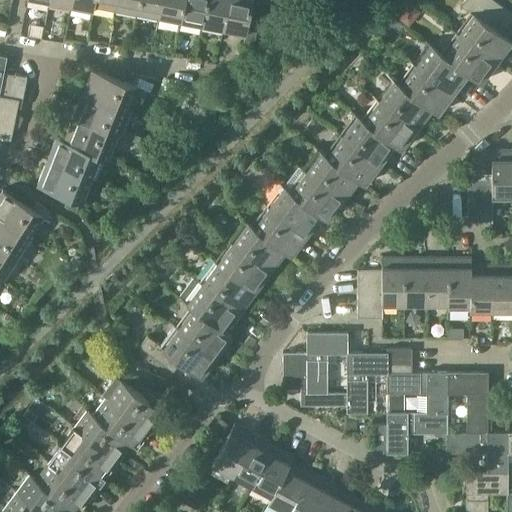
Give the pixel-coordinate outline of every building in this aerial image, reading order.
[(93,0),(71,0),(70,5),(92,9),(93,3),(93,0)] [(117,0),(116,7),(137,11),(139,0),(117,0)] [(139,0),(137,11),(159,16),(161,0),(139,0)] [(161,0),(159,16),(180,20),(184,0),(161,0)] [(184,0),(180,20),(202,24),(206,0),(184,0)] [(228,0),(206,0),(202,24),(223,28),(228,0)] [(245,32),(251,0),(228,0),(223,28),(245,32)] [(251,0),(248,18),(271,22),(274,0),(251,0)] [(473,13),(458,33),(494,61),(510,40),(499,32),(511,16),(511,12),(495,0),(464,0),(461,4),(473,13)] [(403,12),(399,16),(409,24),(411,21),(410,18),(403,12)] [(494,61),(458,33),(444,52),(466,72),(479,81),(494,61)] [(466,72),(444,52),(430,43),(414,63),(451,92),(466,72)] [(0,94),(9,97),(14,73),(3,71),(6,55),(0,54),(0,94)] [(414,63),(398,81),(398,82),(407,89),(430,107),(436,112),(451,92),(414,63)] [(90,67),(81,91),(125,108),(134,85),(90,67)] [(0,136),(10,139),(12,125),(14,114),(17,99),(21,100),(26,76),(14,73),(9,97),(0,94),(0,136)] [(398,82),(398,81),(393,78),(377,97),(415,127),(430,107),(407,89),(398,82)] [(125,108),(81,91),(71,114),(116,132),(125,108)] [(415,127),(377,97),(361,117),(393,143),(399,147),(415,127)] [(393,143),(361,117),(355,112),(340,132),(379,162),(393,143)] [(23,116),(14,114),(12,125),(19,127),(23,116)] [(116,132),(71,114),(62,137),(107,155),(116,132)] [(340,132),(325,152),(358,177),(364,182),(379,162),(340,132)] [(107,155),(62,137),(55,134),(45,158),(90,175),(98,154),(106,157),(107,155)] [(165,140),(162,149),(173,153),(177,144),(165,140)] [(358,177),(325,152),(319,147),(304,167),(343,197),(358,177)] [(511,196),(511,148),(492,149),(492,173),(492,186),(492,196),(511,196)] [(328,217),(343,197),(304,167),(292,157),(276,178),(283,183),(321,212),(328,217)] [(76,209),(90,175),(45,158),(36,182),(63,193),(60,202),(65,204),(64,207),(75,212),(76,209)] [(492,186),(492,173),(467,172),(467,185),(492,186)] [(283,183),(267,203),(306,233),(321,212),(283,183)] [(492,196),(492,186),(467,185),(467,197),(492,197),(492,196)] [(0,191),(0,217),(26,234),(40,212),(45,216),(49,210),(35,201),(31,207),(2,188),(0,191)] [(492,197),(467,197),(467,209),(492,209),(492,197)] [(306,233),(267,203),(251,224),(284,250),(290,254),(306,233)] [(492,209),(467,209),(467,221),(492,221),(492,209)] [(0,217),(0,247),(13,256),(26,234),(0,217)] [(284,250),(251,224),(245,219),(230,239),(269,269),(284,250)] [(269,269),(230,239),(215,259),(254,289),(269,269)] [(0,275),(13,256),(0,247),(0,275)] [(381,255),(380,268),(382,268),(382,281),(382,292),(382,302),(404,303),(404,255),(381,255)] [(404,255),(404,303),(426,303),(426,256),(404,255)] [(447,303),(448,256),(426,256),(426,303),(447,303)] [(471,256),(448,256),(447,303),(469,303),(471,262),(471,256)] [(215,259),(200,279),(239,309),(254,289),(215,259)] [(471,262),(469,303),(469,310),(492,310),(492,262),(471,262)] [(511,262),(492,262),(492,310),(511,309),(511,262)] [(357,268),(357,281),(382,281),(382,268),(380,268),(357,268)] [(239,309),(200,279),(184,299),(192,307),(224,329),(239,309)] [(357,281),(357,292),(382,292),(382,281),(357,281)] [(382,292),(357,292),(357,304),(381,304),(382,302),(382,292)] [(381,304),(357,304),(357,317),(381,317),(381,304)] [(224,329),(192,307),(177,326),(215,355),(230,334),(224,329)] [(215,355),(177,326),(162,346),(147,334),(139,345),(173,371),(180,360),(199,375),(215,355)] [(346,352),(348,351),(348,331),(306,331),(306,351),(307,364),(307,375),(307,388),(308,392),(323,392),(322,391),(327,391),(326,353),(346,352)] [(387,360),(411,360),(411,347),(386,347),(386,351),(386,352),(387,351),(387,360)] [(307,364),(306,351),(282,351),(282,364),(307,364)] [(307,387),(300,388),(300,405),(346,404),(346,413),(367,412),(367,372),(386,372),(387,371),(387,360),(387,351),(386,352),(386,351),(348,351),(346,352),(346,391),(327,391),(322,391),(323,392),(308,392),(307,388),(307,387)] [(387,371),(386,372),(387,392),(426,392),(426,411),(447,411),(447,392),(447,371),(411,371),(411,360),(387,360),(387,371)] [(307,364),(282,364),(283,375),(307,375),(307,364)] [(487,371),(447,371),(447,392),(466,392),(466,431),(466,432),(487,431),(487,371)] [(307,375),(283,375),(283,388),(300,388),(307,387),(307,388),(307,375)] [(149,400),(119,377),(106,395),(150,429),(157,419),(150,414),(157,406),(163,411),(166,407),(152,396),(149,400)] [(404,393),(388,394),(389,411),(404,411),(404,393)] [(150,429),(106,395),(93,412),(128,440),(134,445),(140,437),(142,439),(150,429)] [(128,440),(93,412),(87,407),(74,425),(117,458),(125,449),(122,447),(128,440)] [(447,411),(426,411),(404,411),(389,411),(386,411),(386,423),(374,423),(374,448),(386,448),(386,452),(408,452),(408,432),(446,432),(447,431),(447,411)] [(356,428),(356,414),(346,414),(346,427),(356,428)] [(220,416),(209,430),(217,437),(228,423),(220,416)] [(117,458),(74,425),(69,421),(56,438),(102,474),(108,467),(110,468),(117,458)] [(233,475),(255,433),(235,422),(213,464),(233,475)] [(446,451),(435,451),(435,476),(447,476),(447,452),(486,452),(486,471),(508,472),(507,452),(508,431),(487,431),(466,432),(466,431),(447,431),(446,432),(446,451)] [(274,443),(255,433),(233,475),(252,485),(274,443)] [(102,474),(56,438),(43,456),(48,459),(92,493),(99,483),(96,482),(102,474)] [(444,441),(436,441),(436,449),(444,449),(444,441)] [(271,495),(290,460),(294,454),(274,443),(252,485),(271,495)] [(435,476),(435,451),(422,451),(422,476),(435,476)] [(92,493),(48,459),(35,476),(69,504),(76,509),(82,501),(84,503),(92,493)] [(288,511),(310,470),(290,460),(271,495),(268,501),(288,511)] [(312,511),(330,480),(310,470),(288,511),(312,511)] [(69,504),(35,476),(29,471),(16,489),(45,511),(64,511),(69,504)] [(508,472),(486,471),(466,471),(466,511),(486,511),(487,492),(506,492),(508,491),(508,472)] [(330,480),(312,511),(337,511),(349,491),(330,480)] [(45,511),(16,489),(2,508),(8,511),(45,511)] [(362,511),(368,501),(349,491),(337,511),(362,511)] [(387,511),(388,511),(368,501),(362,511),(387,511)]
